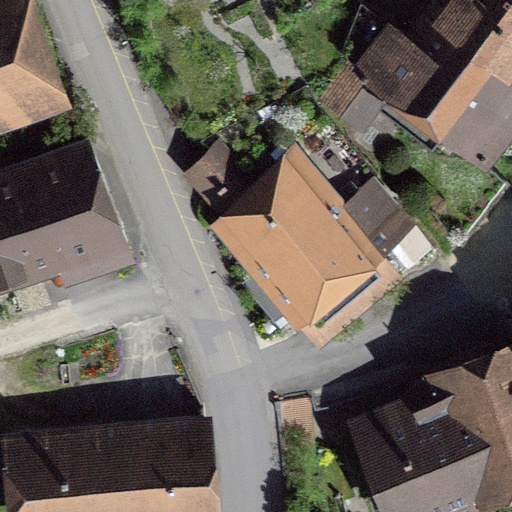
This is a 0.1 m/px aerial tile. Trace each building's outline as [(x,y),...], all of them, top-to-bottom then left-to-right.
[(10,0),(0,3),(0,103),(43,88),(12,0),(10,0)] [(418,189),(437,203),(431,211),(458,244),(505,180),(482,161),(511,121),(511,0),(449,0),(417,43),(360,0),(356,0),(338,51),(352,62),(325,98),(359,124),(386,88),(426,118),(391,163),(421,186),(418,189)] [(0,180),(0,270),(121,227),(87,137),(59,146),(63,157),(0,180)] [(187,174),(221,212),(253,180),(220,144),(187,174)] [(287,148),(253,180),(221,212),(324,331),(393,274),(372,249),(408,218),(378,182),(342,213),(287,148)] [(399,511),(415,511),(511,473),(511,346),(481,357),(475,343),(453,351),(458,366),(433,375),(443,398),(366,429),(399,511)] [(310,391),(314,408),(411,375),(406,362),(310,391)] [(203,511),(203,509),(213,508),(205,428),(20,444),(26,511),(203,511)]
